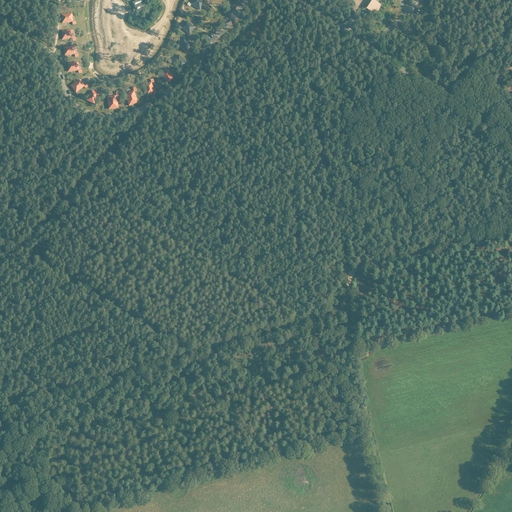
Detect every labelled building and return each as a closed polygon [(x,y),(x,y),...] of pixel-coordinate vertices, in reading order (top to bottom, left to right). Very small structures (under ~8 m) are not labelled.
[(145,8),(141,0),(139,0),(132,3),(136,12),(145,8)] [(193,0),(191,4),(200,10),(204,3),(198,0),(193,0)] [(382,7),(373,1),(366,11),(375,16),(382,7)] [(72,14),(61,15),(62,23),(73,22),(72,14)] [(181,28),(189,34),(195,28),(186,21),(181,28)] [(72,30),(61,31),(62,40),(73,38),(72,30)] [(178,45),(187,52),(192,46),(183,39),(178,45)] [(74,46),(64,47),(65,56),(75,54),(74,46)] [(172,62),(181,71),(187,64),(179,55),(172,62)] [(78,63),(67,64),(68,72),(79,71),(78,63)] [(161,74),(166,84),(173,79),(168,70),(161,74)] [(79,80),(71,86),(76,93),(84,87),(79,80)] [(143,86),(147,96),(154,93),(151,83),(143,86)] [(91,91),(86,101),(94,104),(99,95),(91,91)] [(125,94),(129,106),(138,103),(134,91),(125,94)] [(107,97),(109,109),(118,108),(116,96),(107,97)]
